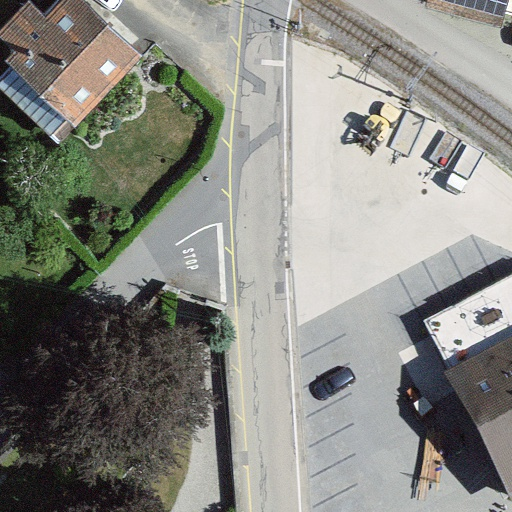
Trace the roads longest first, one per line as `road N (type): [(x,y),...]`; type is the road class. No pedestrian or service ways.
road 1 (tertiary): [(254,129),(276,511)]
road 2 (residential): [(0,404),(254,129)]
road 3 (track): [(373,0),(511,91)]
road 4 (tertiary): [(261,0),(254,129)]
road 5 (track): [(149,0),(254,74)]
